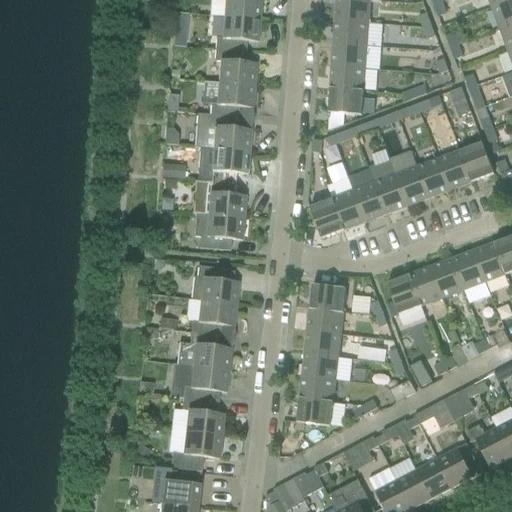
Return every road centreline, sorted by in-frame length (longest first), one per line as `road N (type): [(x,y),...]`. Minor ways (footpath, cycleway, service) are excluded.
road 1 (residential): [(277,257),(300,0)]
road 2 (residential): [(251,511),(277,257)]
road 3 (residential): [(277,257),(387,265),(490,226)]
